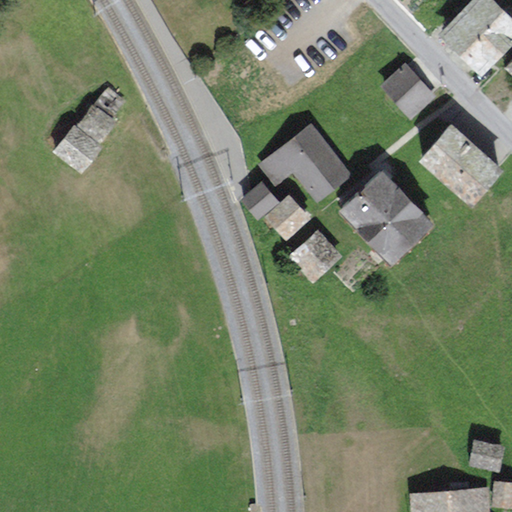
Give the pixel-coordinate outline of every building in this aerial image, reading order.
[(472,72),(511,36),(511,26),(488,0),(475,0),(438,34),(472,72)] [(511,50),(497,64),(511,80),(511,50)] [(432,95),(404,65),(382,84),(410,115),(432,95)] [(100,118),(114,129),(128,112),(114,100),(100,118)] [(79,135),(97,150),(114,129),(100,118),(96,114),(79,135)] [(468,204),(499,169),(450,125),(419,160),(468,204)] [(305,127),(266,160),(281,177),(291,169),(316,198),(345,173),(305,127)] [(76,133),(55,158),(77,175),(97,150),(79,135),(76,133)] [(333,209),(387,269),(432,228),(379,168),(333,209)] [(262,217),(274,206),(259,190),(244,204),(259,220),(262,217)] [(262,217),(283,239),(305,219),(284,197),(274,206),(262,217)] [(296,255),(315,277),(338,258),(319,236),(296,255)] [(486,476),(486,449),(457,450),(458,476),(486,476)] [(511,507),(511,481),(487,482),(487,508),(511,507)] [(474,511),(473,491),(407,495),(408,511),(474,511)]
